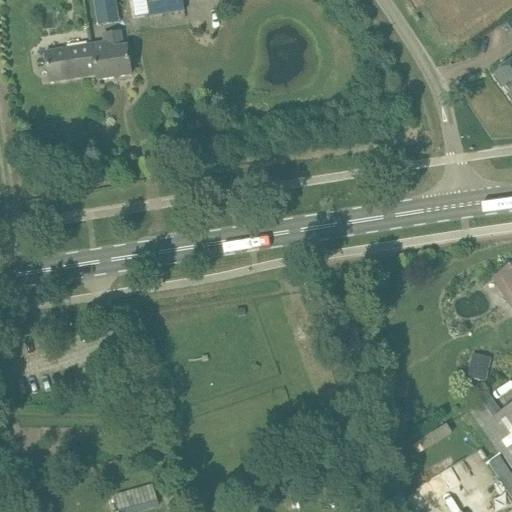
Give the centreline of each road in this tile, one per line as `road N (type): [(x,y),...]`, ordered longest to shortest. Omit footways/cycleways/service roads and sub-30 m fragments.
road 1 (primary): [(0,277),(462,204)]
road 2 (unclassified): [(462,204),(421,56),(382,0)]
